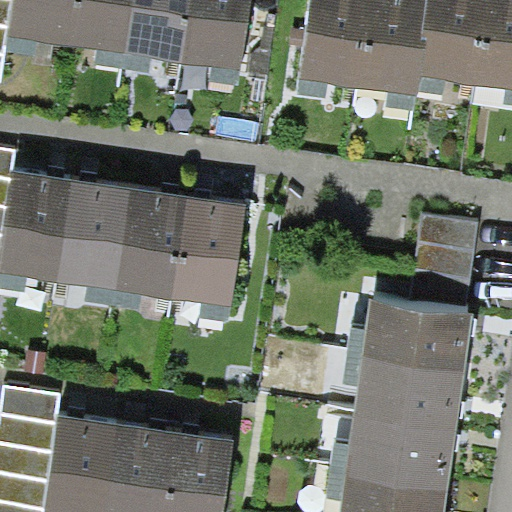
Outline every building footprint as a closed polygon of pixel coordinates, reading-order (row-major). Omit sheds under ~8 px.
[(0,0),(0,24),(5,26),(5,25),(9,0),(0,0)] [(67,0),(9,0),(5,25),(63,33),(67,0)] [(126,0),(67,0),(63,33),(121,41),(126,0)] [(185,0),(126,0),(121,41),(178,50),(185,0)] [(244,0),(185,0),(178,50),(236,58),(244,0)] [(366,0),(307,0),(297,67),(355,75),(366,0)] [(424,0),(366,0),(355,75),(413,84),(416,63),(424,0)] [(483,0),(424,0),(416,63),(473,71),(483,0)] [(511,0),(483,0),(473,71),(511,76),(511,0)] [(0,145),(0,174),(10,176),(11,167),(14,147),(0,145)] [(69,175),(11,167),(10,176),(6,204),(1,233),(0,242),(0,260),(55,268),(69,175)] [(0,174),(0,203),(6,204),(10,176),(0,174)] [(126,184),(69,175),(55,268),(113,277),(126,184)] [(184,192),(126,184),(113,277),(170,285),(184,192)] [(242,201),(184,192),(170,285),(228,294),(242,201)] [(418,210),(414,238),(471,246),(475,218),(418,210)] [(414,238),(409,266),(467,275),(471,246),(414,238)] [(409,266),(405,295),(462,303),(467,275),(409,266)] [(371,290),(363,348),(456,362),(465,304),(462,303),(405,295),(371,290)] [(363,348),(354,406),(448,420),(456,362),(363,348)] [(1,381),(0,390),(0,410),(54,418),(55,410),(58,390),(1,381)] [(354,406),(346,464),(439,478),(448,420),(354,406)] [(0,410),(0,439),(50,447),(54,418),(0,410)] [(113,419),(55,410),(54,418),(50,447),(46,475),(42,503),(99,511),(113,419)] [(158,511),(171,427),(113,419),(99,511),(101,511),(158,511)] [(217,511),(228,435),(171,427),(158,511),(217,511)] [(0,439),(0,468),(46,475),(50,447),(0,439)] [(346,464),(338,511),(433,511),(439,478),(346,464)] [(0,468),(0,497),(42,503),(46,475),(0,468)] [(0,497),(0,511),(40,511),(42,503),(0,497)]
